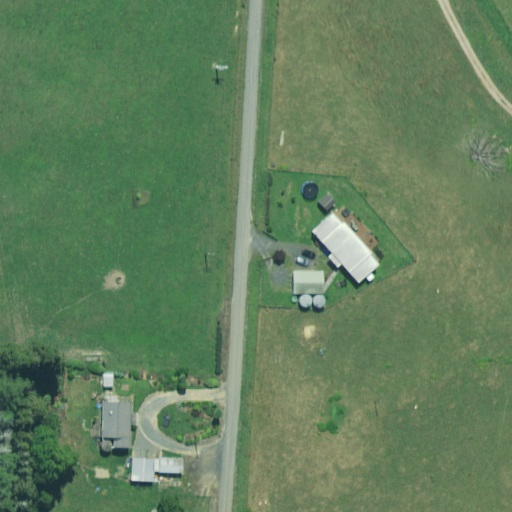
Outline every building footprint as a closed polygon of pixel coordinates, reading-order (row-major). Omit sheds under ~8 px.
[(376,265),(331,215),(310,233),(330,255),(326,258),(335,268),(339,265),(356,284),(376,265)] [(291,293),(291,270),(261,270),(261,293),(291,293)] [(110,375),(101,375),(101,387),(110,387),(110,375)] [(112,449),(126,449),(127,428),(133,428),(134,405),(100,404),(99,438),(112,438),(112,449)] [(130,481),(150,483),(151,472),(157,472),(158,461),(131,460),(130,481)] [(171,461),(160,461),(159,485),(179,485),(180,467),(171,467),(171,461)] [(126,467),(116,466),(114,477),(125,478),(126,467)] [(109,469),(95,468),(95,479),(109,480),(109,469)]
